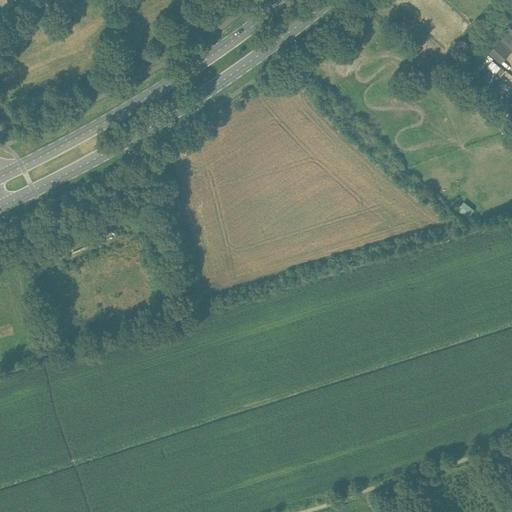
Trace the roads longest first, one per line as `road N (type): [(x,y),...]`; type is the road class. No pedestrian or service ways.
road 1 (secondary): [(0,208),(149,128),(330,0)]
road 2 (secondary): [(282,0),(139,102),(0,177)]
